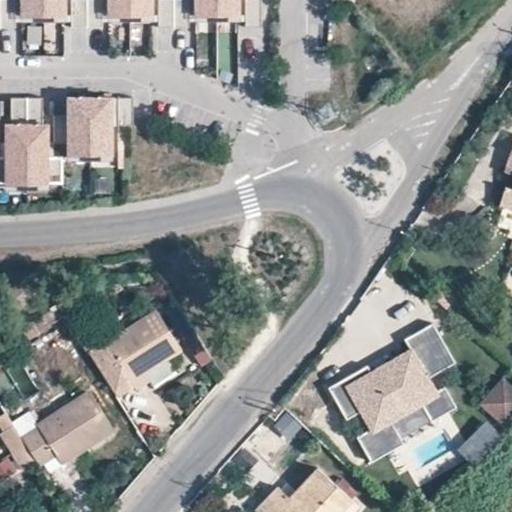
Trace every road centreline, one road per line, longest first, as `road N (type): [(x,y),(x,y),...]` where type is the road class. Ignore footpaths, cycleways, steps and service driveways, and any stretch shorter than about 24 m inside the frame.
road 1 (tertiary): [(348,260),(331,300),(147,511)]
road 2 (tertiary): [(0,237),(150,226),(308,174)]
road 3 (residential): [(289,125),(129,71),(0,74)]
road 4 (unclassified): [(348,260),(376,241),(487,48)]
road 5 (unclassified): [(487,48),(308,174)]
road 6 (residential): [(289,125),(292,0)]
